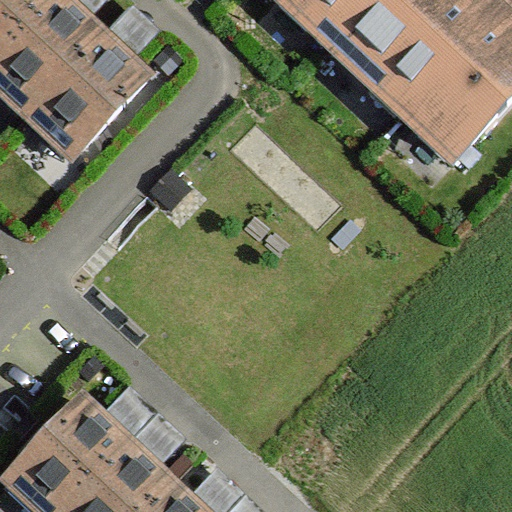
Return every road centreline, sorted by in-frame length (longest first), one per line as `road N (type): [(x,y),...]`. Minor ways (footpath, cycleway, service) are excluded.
road 1 (residential): [(40,274),(223,81),(222,60),(156,0)]
road 2 (residential): [(295,511),(40,274)]
